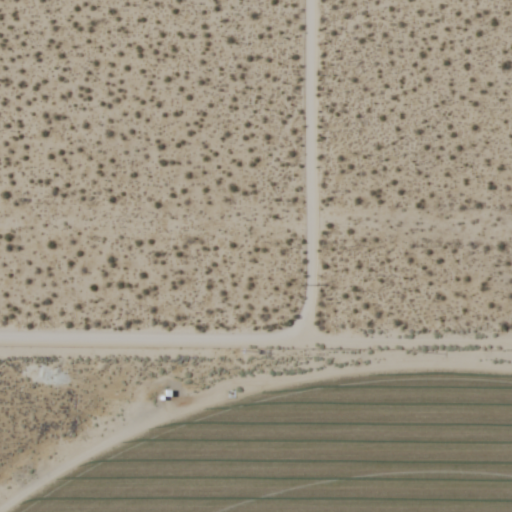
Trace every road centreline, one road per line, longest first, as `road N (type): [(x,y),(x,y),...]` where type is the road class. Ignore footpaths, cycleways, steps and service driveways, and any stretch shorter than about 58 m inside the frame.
road 1 (residential): [(511,348),(0,346)]
road 2 (residential): [(309,349),(311,0)]
